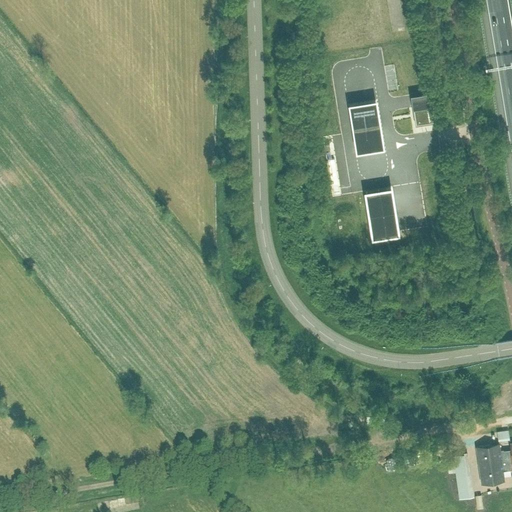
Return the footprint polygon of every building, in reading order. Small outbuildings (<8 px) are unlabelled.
[(430,90),(410,93),(412,111),(415,110),(417,122),(432,119),(431,111),(433,110),(430,90)] [(376,99),(349,104),(356,148),(383,144),(376,99)] [(392,185),(363,189),(364,191),(371,237),(399,233),(399,231),(392,185)] [(511,441),(509,441),(510,448),(502,449),(499,449),(498,442),(476,445),(478,460),(511,455),(511,452),(511,441)] [(478,460),(481,482),(504,479),(502,469),(511,468),(511,452),(511,455),(478,460)] [(452,456),(457,499),(471,497),(466,454),(452,456)]
